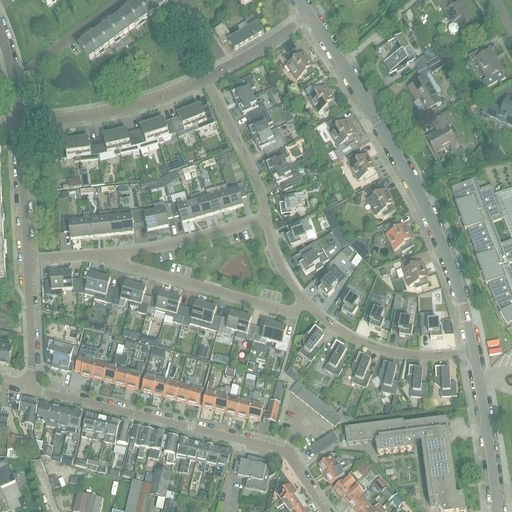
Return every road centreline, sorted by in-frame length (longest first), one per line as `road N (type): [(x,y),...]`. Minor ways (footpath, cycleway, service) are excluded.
road 1 (residential): [(474,352),(449,261),(308,14)]
road 2 (residential): [(27,388),(283,449),(334,511)]
road 3 (residential): [(304,304),(285,309),(100,257)]
road 4 (residential): [(19,124),(80,119),(208,78)]
road 5 (residential): [(474,352),(405,356),(353,340),(304,304)]
road 6 (residential): [(100,257),(265,219)]
road 7 (residential): [(495,511),(474,352)]
road 8 (residential): [(265,219),(208,78)]
road 9 (residential): [(26,258),(19,124)]
road 10 (unknown): [(14,80),(119,0)]
road 11 (residential): [(27,388),(26,258)]
road 12 (unknown): [(302,472),(333,453),(358,452),(395,460),(398,485)]
